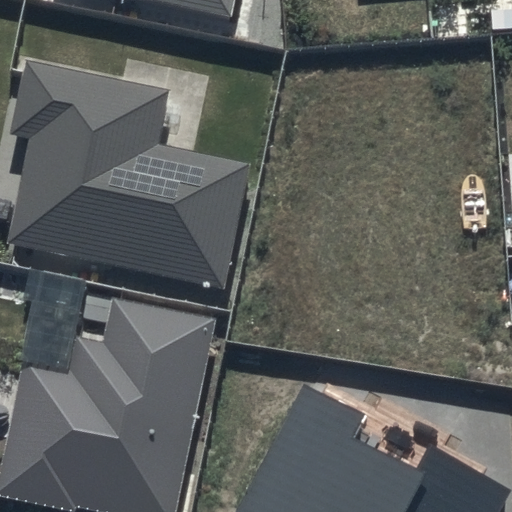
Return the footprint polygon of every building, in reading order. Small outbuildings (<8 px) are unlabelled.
[(90,0),(235,30),(241,0),(90,0)] [(33,150),(11,253),(226,298),(251,179),(160,160),(171,104),(27,74),(12,146),(33,150)] [(461,157),(455,76),(332,85),(338,170),(271,175),(280,293),(393,284),(394,296),(474,290),(467,198),(439,200),(435,159),(461,157)] [(179,511),(216,336),(118,316),(109,357),(79,351),(73,381),(25,371),(0,494),(0,511),(179,511)] [(305,382),(233,511),(496,511),(508,490),(428,447),(416,470),(355,438),(367,416),(305,382)]
